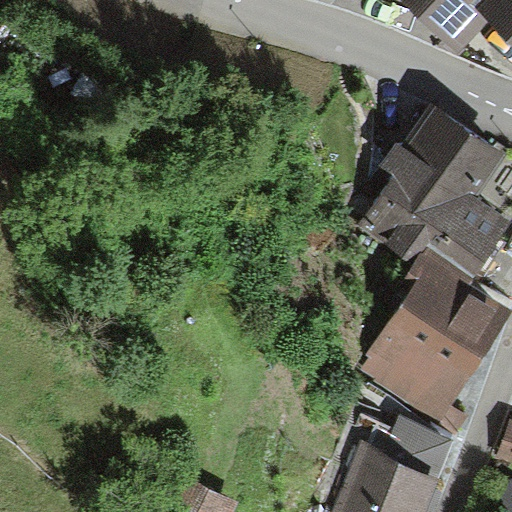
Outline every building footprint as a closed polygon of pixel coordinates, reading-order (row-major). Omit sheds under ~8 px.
[(511,0),(408,0),(457,42),(492,2),(511,19),(511,0)] [(411,130),(393,118),(368,156),(390,175),(360,218),(417,253),(428,234),(472,259),(485,243),(511,210),(511,140),(437,91),(411,130)] [(454,393),(510,290),(468,266),(472,259),(428,234),(417,253),(356,367),(461,424),(472,403),(454,393)] [(332,511),(435,511),(448,478),(435,473),(453,424),(399,405),(386,440),(362,431),(332,511)] [(511,412),(510,412),(498,449),(511,453),(511,412)] [(150,511),(217,511),(222,502),(164,479),(150,511)]
